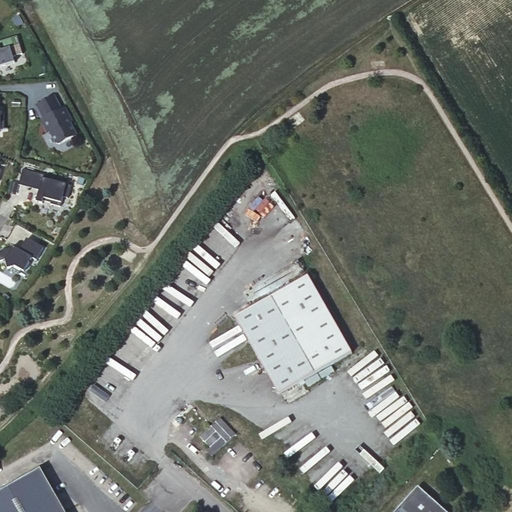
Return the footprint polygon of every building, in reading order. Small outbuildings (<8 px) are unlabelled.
[(18,36),(0,41),(0,67),(16,62),(14,57),(23,54),(18,36)] [(55,96),(38,105),(45,118),(42,120),(48,132),(50,131),(56,143),(60,144),(76,135),(70,123),(68,118),(70,117),(65,108),(62,109),(55,96)] [(44,175),(23,169),(19,185),(40,190),(39,194),(36,202),(43,204),(43,201),(51,203),(51,204),(61,207),(63,197),(68,198),(71,186),(43,179),(44,175)] [(27,239),(21,250),(15,247),(2,251),(0,253),(0,259),(0,262),(6,260),(8,270),(18,267),(25,271),(33,259),(37,261),(44,248),(27,239)] [(311,270),(238,311),(282,390),(300,380),(355,350),(311,270)] [(305,390),(300,380),(284,389),(290,398),(305,390)] [(233,434),(217,418),(197,437),(207,448),(207,455),(209,457),(233,434)] [(0,511),(62,511),(56,500),(52,502),(37,475),(0,495),(0,511)] [(449,511),(422,487),(397,511),(449,511)]
